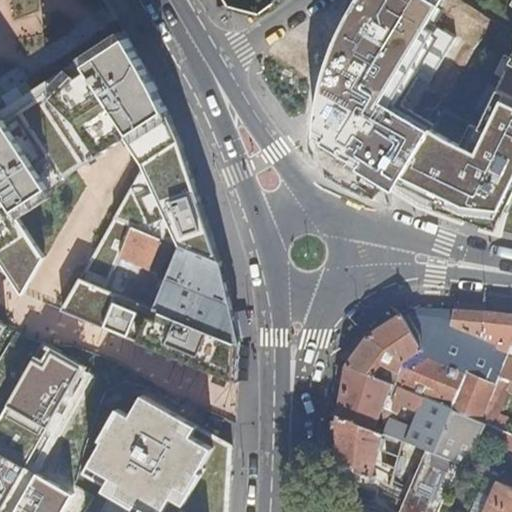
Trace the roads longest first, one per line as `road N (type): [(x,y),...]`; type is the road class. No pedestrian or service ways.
road 1 (secondary): [(303,293),(287,511)]
road 2 (secondary): [(287,220),(210,64)]
road 3 (secondary): [(348,269),(511,285)]
road 4 (residential): [(210,64),(314,0)]
